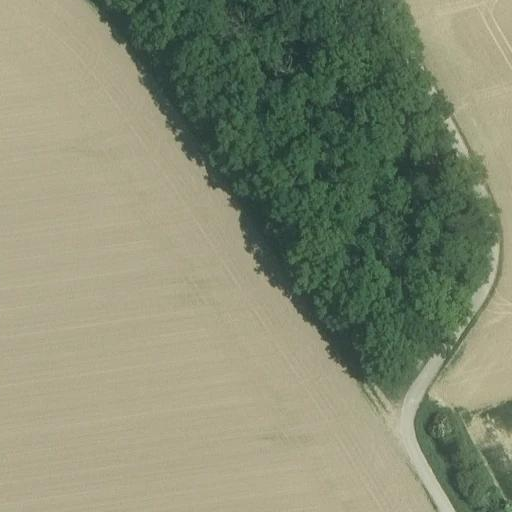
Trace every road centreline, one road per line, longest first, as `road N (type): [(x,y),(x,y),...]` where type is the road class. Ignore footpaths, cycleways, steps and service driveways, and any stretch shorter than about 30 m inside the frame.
road 1 (track): [(94,0),(404,429)]
road 2 (track): [(376,0),(444,113),(498,238),(494,275),(404,429)]
